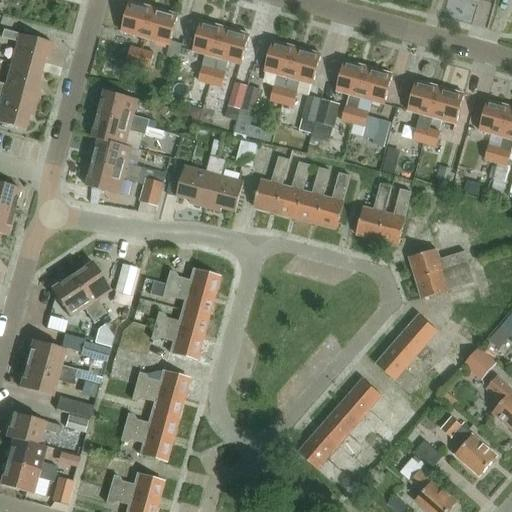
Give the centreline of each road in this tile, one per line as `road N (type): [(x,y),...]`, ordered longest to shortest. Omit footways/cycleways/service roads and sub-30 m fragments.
road 1 (residential): [(254,461),(390,307),(377,269),(258,245)]
road 2 (residential): [(254,461),(215,401),(258,245)]
road 3 (residential): [(51,215),(49,175),(99,0)]
road 4 (residential): [(511,60),(299,0)]
road 5 (residential): [(258,245),(51,215)]
road 6 (residential): [(0,353),(29,245),(51,215)]
